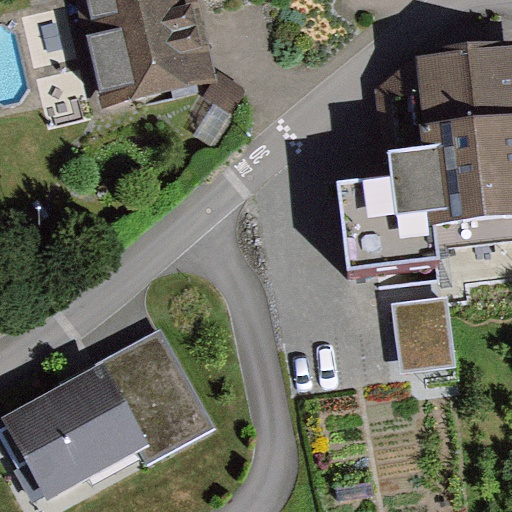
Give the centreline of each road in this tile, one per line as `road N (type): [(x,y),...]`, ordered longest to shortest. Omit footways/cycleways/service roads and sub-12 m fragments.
road 1 (residential): [(196,230),(361,78),(472,0)]
road 2 (residential): [(196,230),(232,276),(273,447),(265,489),(245,511)]
road 3 (residential): [(0,376),(80,333),(196,230)]
